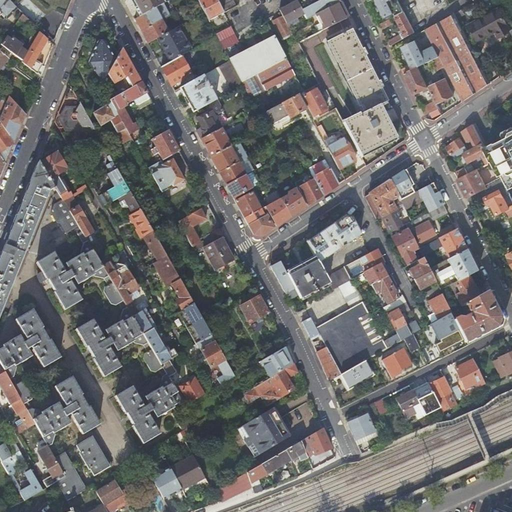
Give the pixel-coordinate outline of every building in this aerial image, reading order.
[(15,8),(13,6),(7,0),(0,0),(0,14),(7,21),(17,10),(15,8)] [(128,0),(138,18),(141,17),(131,0),(128,0)] [(131,0),(141,17),(154,9),(164,3),(162,0),(131,0)] [(208,21),(224,13),(216,0),(200,0),(198,1),(204,13),(206,17),(208,21)] [(216,0),(224,13),(235,7),(231,0),(216,0)] [(300,0),(298,1),(298,2),(307,19),(312,16),(316,15),(321,12),(340,3),(338,0),(300,0)] [(392,0),(375,0),(378,6),(385,18),(395,13),(389,2),(392,0)] [(298,1),(280,10),(281,12),(283,17),(289,28),(307,19),(298,2),(298,1)] [(316,15),(323,30),(348,18),(340,3),(321,12),(316,15)] [(134,20),(141,32),(161,21),(154,9),(141,17),(138,18),(134,20)] [(462,9),(455,14),(457,19),(465,14),(462,9)] [(477,24),(470,29),(476,41),(496,30),(500,37),(511,31),(499,9),(476,22),(477,24)] [(391,46),(415,33),(404,12),(395,17),(402,31),(400,32),(401,34),(389,41),(391,46)] [(439,57),(462,102),(491,83),(457,19),(455,14),(425,30),(439,57)] [(30,29),(34,25),(23,15),(20,19),(30,29)] [(281,37),(291,32),(289,28),(283,17),(273,22),(281,37)] [(379,24),(381,29),(392,23),(390,19),(379,24)] [(141,32),(147,44),(156,39),(167,33),(161,21),(141,32)] [(266,41),(244,52),(264,90),(294,74),(268,25),(260,29),(266,41)] [(187,53),(191,51),(177,27),(174,29),(187,53)] [(217,37),(224,51),(237,44),(229,28),(216,35),(217,37)] [(169,64),(180,57),(187,53),(174,29),(167,33),(156,39),(169,64)] [(360,112),(342,121),(343,123),(361,155),(395,137),(389,124),(386,119),(380,108),(386,105),(385,103),(388,102),(382,89),(383,88),(380,81),(378,82),(368,61),(365,57),(367,55),(364,49),(362,50),(361,48),(352,30),(327,42),(325,43),(360,112)] [(53,46),(39,33),(33,43),(22,62),(21,62),(31,70),(41,77),(44,68),(53,46)] [(11,40),(6,37),(0,45),(12,54),(17,58),(22,62),(33,43),(30,41),(24,51),(21,48),(22,46),(12,38),(11,40)] [(98,42),(89,63),(102,86),(108,74),(116,59),(107,42),(105,39),(104,38),(102,37),(101,37),(99,39),(98,42)] [(402,47),(411,65),(416,62),(424,58),(415,40),(402,47)] [(0,69),(12,54),(0,45),(0,69)] [(141,83),(122,49),(116,59),(108,74),(114,84),(122,80),(128,91),(141,83)] [(264,90),(244,52),(229,60),(230,62),(243,86),(249,98),(264,90)] [(161,68),(174,92),(180,89),(194,81),(180,57),(169,64),(161,68)] [(14,68),(37,86),(38,83),(41,77),(31,70),(21,62),(22,62),(17,58),(14,61),(17,64),(14,68)] [(404,73),(414,94),(428,87),(427,83),(418,66),(404,73)] [(215,101),(202,77),(194,81),(180,89),(193,113),(205,106),(215,101)] [(428,87),(435,102),(436,104),(453,95),(445,79),(431,86),(429,82),(427,83),(428,87)] [(128,91),(116,97),(110,101),(111,103),(129,135),(137,130),(134,124),(131,125),(122,108),(126,106),(126,105),(134,100),(137,106),(150,99),(141,83),(128,91)] [(80,140),(100,140),(81,107),(81,106),(69,86),(61,105),(61,106),(54,123),(58,129),(64,129),(65,130),(75,130),(80,140)] [(112,90),(106,93),(107,95),(108,97),(110,101),(116,97),(112,90)] [(326,109),(316,90),(302,97),(313,117),(326,109)] [(290,118),(307,109),(299,95),(274,108),(266,112),(272,123),(288,115),(290,118)] [(20,126),(25,115),(9,97),(0,117),(0,123),(1,125),(10,137),(15,124),(20,126)] [(196,132),(201,140),(221,129),(214,117),(222,112),(216,100),(215,101),(205,106),(209,114),(206,116),(206,115),(197,119),(202,129),(196,132)] [(421,108),(425,116),(439,108),(436,104),(435,102),(421,108)] [(129,135),(111,103),(93,114),(100,127),(110,121),(123,144),(132,140),(129,135)] [(14,143),(20,126),(15,124),(10,137),(14,143)] [(474,124),(462,132),(467,141),(471,140),(475,147),(483,143),(474,124)] [(10,137),(1,125),(0,126),(0,156),(5,164),(14,143),(10,137)] [(201,140),(210,158),(229,147),(231,147),(221,129),(201,140)] [(494,146),(487,150),(493,162),(500,176),(505,186),(508,191),(511,188),(511,131),(504,136),(505,139),(503,140),(497,143),(496,143),(494,146)] [(167,132),(151,140),(156,149),(152,151),(154,155),(158,153),(163,161),(179,152),(167,132)] [(327,147),(339,169),(355,160),(344,139),(327,147)] [(451,154),(454,158),(459,156),(464,153),(468,151),(460,139),(447,148),(451,154)] [(475,147),(468,151),(464,153),(468,162),(469,163),(483,155),(488,164),(493,162),(487,150),(485,147),(483,143),(475,147)] [(210,158),(219,173),(238,163),(229,147),(210,158)] [(57,153),(39,163),(49,180),(58,175),(67,170),(57,153)] [(464,153),(459,156),(464,164),(468,162),(464,153)] [(123,199),(122,197),(130,193),(110,158),(108,160),(111,165),(107,168),(111,175),(108,177),(115,190),(108,194),(113,204),(119,201),(123,199)] [(246,158),(238,163),(245,176),(254,171),(246,158)] [(161,162),(148,169),(151,176),(156,173),(157,176),(159,175),(167,188),(172,186),(172,187),(184,181),(182,178),(191,174),(187,167),(178,172),(172,160),(162,165),(161,162)] [(0,313),(12,285),(13,280),(15,275),(49,192),(53,190),(54,192),(55,191),(49,180),(39,163),(38,162),(0,256),(0,313)] [(219,173),(226,186),(245,176),(238,163),(219,173)] [(326,164),(310,173),(313,178),(329,169),(326,164)] [(471,164),(454,172),(458,179),(468,174),(474,171),(471,164)] [(313,178),(314,180),(323,195),(338,185),(329,169),(313,178)] [(485,184),(477,169),(474,171),(468,174),(458,179),(467,198),(487,188),(486,188),(489,187),(488,184),(485,184)] [(398,197),(400,200),(409,196),(405,189),(413,185),(405,170),(390,180),(398,197)] [(246,176),(252,189),(259,185),(252,173),(246,176)] [(252,189),(246,176),(245,176),(226,186),(233,199),(252,189)] [(505,186),(500,176),(485,184),(488,184),(489,187),(486,188),(487,188),(467,198),(470,204),(484,197),(499,189),(505,186)] [(314,180),(298,188),(307,206),(323,195),(314,180)] [(390,180),(365,197),(377,220),(381,218),(381,217),(396,210),(391,200),(398,197),(390,180)] [(443,205),(432,184),(418,191),(429,213),(443,205)] [(281,200),(290,217),(305,207),(295,189),(288,193),(289,195),(281,200)] [(508,217),(511,215),(511,206),(509,208),(499,189),(484,197),(488,205),(491,204),(496,214),(505,210),(508,217)] [(63,192),(58,195),(63,204),(69,201),(68,199),(65,200),(63,197),(65,197),(63,192)] [(133,215),(140,210),(130,193),(122,197),(123,199),(127,205),(128,207),(130,211),(133,215)] [(235,202),(244,219),(261,210),(252,193),(235,202)] [(173,409),(175,413),(178,411),(185,407),(184,406),(170,382),(168,378),(165,374),(160,366),(142,336),(131,317),(115,291),(102,269),(98,263),(84,239),(68,213),(63,204),(58,195),(57,194),(53,196),(58,204),(53,206),(51,214),(57,224),(60,224),(69,241),(77,236),(83,245),(80,254),(81,255),(64,265),(68,272),(65,274),(53,254),(36,264),(46,281),(47,281),(54,293),(53,293),(63,311),(80,301),(68,280),(72,278),(76,286),(93,276),(94,277),(103,279),(107,287),(104,288),(103,293),(110,305),(114,306),(118,304),(123,312),(119,320),(120,322),(104,331),(108,338),(104,341),(92,320),(75,330),(85,348),(86,347),(93,359),(92,360),(103,377),(120,367),(108,347),(112,345),(116,352),(132,342),(133,343),(143,346),(147,353),(144,355),(143,359),(150,371),(154,372),(157,370),(162,378),(160,386),(160,388),(144,398),(148,405),(143,407),(131,387),(114,397),(125,415),(126,414),(133,426),(132,427),(142,444),(159,434),(147,414),(152,411),(156,418),(173,409)] [(69,201),(63,204),(68,213),(84,239),(88,236),(93,233),(72,199),(69,201)] [(126,208),(128,207),(127,205),(123,199),(119,201),(120,203),(119,203),(121,207),(122,208),(124,208),(126,208)] [(269,214),(276,226),(290,217),(281,200),(268,207),(266,208),(267,211),(269,214)] [(448,214),(443,205),(429,213),(414,221),(418,228),(414,229),(419,240),(417,241),(418,244),(421,243),(435,236),(428,223),(448,214)] [(260,237),(274,228),(266,215),(264,216),(263,214),(267,211),(266,208),(265,207),(261,210),(244,219),(253,235),(260,237)] [(381,218),(390,233),(393,232),(400,228),(398,223),(400,222),(398,219),(401,218),(397,209),(396,210),(381,217),(381,218)] [(144,237),(152,232),(140,210),(133,215),(129,217),(132,224),(135,222),(139,230),(136,231),(138,235),(140,239),(144,237)] [(177,222),(194,253),(202,248),(190,228),(205,220),(200,210),(177,222)] [(323,230),(306,241),(316,259),(318,263),(335,251),(342,247),(342,248),(345,247),(344,246),(361,234),(352,217),(345,216),(323,230)] [(448,218),(435,223),(440,234),(452,228),(448,218)] [(405,225),(400,228),(393,232),(395,236),(392,237),(407,266),(418,261),(423,258),(418,250),(405,225)] [(209,244),(225,236),(221,230),(206,238),(209,244)] [(439,239),(449,259),(450,259),(466,250),(456,230),(439,239)] [(157,261),(166,256),(152,232),(144,237),(150,249),(157,261)] [(234,260),(222,238),(203,248),(215,270),(234,260)] [(73,250),(69,242),(57,249),(61,257),(73,250)] [(429,270),(435,282),(438,287),(440,291),(450,285),(458,282),(468,276),(477,272),(466,250),(450,259),(449,259),(447,260),(429,270)] [(375,256),(373,251),(359,258),(366,272),(364,273),(370,285),(371,285),(387,277),(387,276),(380,264),(385,262),(380,253),(375,256)] [(171,285),(179,280),(166,256),(157,261),(152,264),(155,268),(157,273),(164,286),(166,288),(167,287),(171,285)] [(108,257),(98,263),(102,269),(115,291),(132,281),(123,267),(119,266),(115,265),(110,268),(109,265),(112,263),(108,257)] [(288,270),(289,272),(315,259),(314,257),(288,270)] [(423,258),(418,261),(420,265),(410,271),(410,272),(408,274),(411,280),(413,278),(420,290),(435,282),(429,270),(423,258)] [(295,289),(300,300),(302,299),(309,295),(314,292),(315,294),(318,293),(317,291),(322,288),(328,284),(330,284),(318,263),(316,259),(315,259),(289,272),(287,274),(295,289)] [(271,267),(286,294),(295,289),(287,274),(280,262),(271,267)] [(163,287),(164,286),(157,273),(155,274),(163,287)] [(458,282),(450,285),(462,306),(464,305),(480,296),(487,292),(484,284),(476,289),(468,276),(458,282)] [(398,298),(387,277),(371,285),(376,294),(381,291),(387,303),(398,298)] [(181,310),(193,304),(179,280),(171,285),(167,287),(172,294),(175,293),(179,299),(175,301),(178,306),(181,310)] [(351,280),(339,287),(350,309),(316,329),(320,337),(326,349),(341,376),(341,375),(366,361),(372,358),(388,349),(373,321),(351,280)] [(132,281),(115,291),(131,317),(144,309),(148,308),(146,305),(144,302),(134,308),(130,302),(126,296),(135,291),(137,290),(132,281)] [(429,301),(438,320),(442,318),(451,313),(451,312),(440,291),(438,287),(422,295),(425,301),(439,294),(440,296),(429,301)] [(126,296),(130,302),(138,297),(135,291),(126,296)] [(261,318),(268,314),(256,292),(248,296),(249,299),(245,301),(247,304),(240,307),(250,324),(258,320),(261,318)] [(451,313),(464,338),(466,342),(499,326),(502,319),(487,292),(480,296),(464,305),(465,307),(466,306),(469,312),(473,310),(475,315),(474,318),(468,316),(464,318),(459,317),(455,310),(451,312),(451,313)] [(384,307),(387,312),(407,303),(404,297),(384,307)] [(387,312),(386,313),(401,341),(404,340),(413,335),(419,331),(418,328),(409,332),(399,312),(409,307),(407,303),(387,312)] [(202,320),(193,304),(181,310),(177,313),(181,321),(186,329),(202,320)] [(144,309),(131,317),(142,336),(155,328),(150,319),(144,309)] [(67,501),(85,490),(76,473),(79,471),(75,466),(72,468),(64,454),(58,457),(51,445),(54,436),(53,434),(69,425),(65,417),(70,414),(82,435),(98,425),(88,408),(87,408),(80,396),(81,395),(70,377),(54,387),(66,408),(61,410),(57,404),(41,413),(40,411),(31,410),(26,402),(30,400),(31,395),(24,383),(20,382),(17,384),(12,376),(16,368),(15,366),(31,357),(26,349),(30,348),(43,368),(59,358),(49,341),(48,341),(41,329),(42,329),(31,310),(15,320),(26,341),(23,343),(19,337),(2,346),(3,348),(0,349),(0,364),(4,372),(13,388),(20,399),(34,425),(47,447),(52,456),(64,477),(57,482),(67,502),(67,501)] [(451,313),(442,318),(448,330),(439,334),(445,345),(454,341),(455,343),(464,338),(451,313)] [(310,319),(302,323),(307,331),(310,339),(313,338),(314,339),(320,337),(316,329),(310,319)] [(211,336),(202,320),(186,329),(191,337),(195,345),(196,344),(211,336)] [(155,328),(142,336),(160,366),(173,358),(176,356),(175,354),(173,352),(169,354),(167,355),(154,334),(156,332),(159,331),(156,327),(155,328)] [(413,335),(420,348),(429,365),(435,361),(426,344),(427,343),(421,330),(419,331),(413,335)] [(167,355),(169,354),(156,332),(154,334),(167,355)] [(413,335),(404,340),(411,353),(420,348),(413,335)] [(211,369),(225,361),(211,336),(196,344),(198,347),(200,351),(200,350),(211,369)] [(259,363),(269,379),(292,365),(284,348),(259,363)] [(330,382),(341,376),(326,349),(317,353),(330,382)] [(412,365),(403,349),(382,361),(392,379),(401,374),(400,372),(412,365)] [(507,376),(511,374),(511,352),(498,359),(507,376)] [(165,374),(168,378),(176,373),(173,368),(173,363),(173,358),(160,366),(165,374)] [(493,362),(501,379),(507,376),(498,359),(493,362)] [(373,375),(366,361),(341,375),(349,388),(373,375)] [(485,384),(473,361),(456,369),(465,388),(476,383),(478,387),(485,384)] [(245,394),(250,403),(260,398),(266,407),(303,385),(294,364),(292,365),(269,379),(245,394)] [(222,370),(228,381),(234,377),(228,367),(222,370)] [(10,405),(20,399),(13,388),(4,372),(0,374),(0,388),(1,390),(9,405),(10,405)] [(179,387),(189,403),(204,395),(194,378),(179,387)] [(451,392),(444,378),(432,384),(439,398),(436,400),(437,403),(440,408),(448,404),(455,401),(451,392)] [(432,393),(427,384),(413,391),(418,400),(426,396),(431,406),(426,409),(428,413),(440,408),(437,403),(436,400),(432,393)] [(452,392),(451,392),(455,401),(463,397),(459,388),(458,389),(457,387),(452,390),(452,392)] [(422,412),(412,392),(396,400),(406,420),(422,412)] [(16,435),(34,425),(20,399),(10,405),(16,414),(18,413),(19,416),(20,419),(14,422),(17,428),(13,430),(16,435)] [(383,399),(374,404),(380,416),(389,412),(383,399)] [(457,405),(455,401),(448,404),(440,408),(442,412),(457,405)] [(273,408),(237,430),(255,458),(291,436),(273,408)] [(182,431),(185,429),(188,428),(178,411),(175,413),(171,414),(182,431)] [(367,415),(348,423),(356,441),(375,433),(367,415)] [(199,452),(185,429),(182,431),(178,433),(191,456),(192,456),(199,452)] [(300,441),(308,459),(331,449),(322,429),(300,441)] [(98,443),(94,436),(76,447),(80,454),(79,454),(88,470),(89,470),(94,476),(111,466),(107,459),(105,460),(96,444),(98,443)] [(3,444),(0,445),(0,460),(1,462),(11,456),(19,451),(12,439),(3,444)] [(300,462),(308,459),(300,441),(285,450),(290,460),(297,456),(300,462)] [(46,488),(57,482),(64,477),(52,456),(47,447),(36,453),(47,472),(50,476),(42,481),(46,488)] [(253,486),(256,492),(265,489),(259,477),(287,462),(288,465),(291,463),(290,460),(285,450),(246,472),(253,486)] [(27,465),(19,451),(11,456),(15,465),(27,465)] [(11,456),(1,462),(12,480),(17,477),(15,472),(11,467),(15,465),(11,456)] [(197,486),(206,481),(192,456),(191,456),(169,468),(171,471),(174,478),(181,490),(195,482),(197,486)] [(290,480),(297,477),(293,468),(286,470),(290,480)] [(17,489),(24,501),(42,491),(30,471),(24,474),(31,486),(22,490),(20,487),(17,489)] [(166,481),(156,487),(165,503),(175,497),(183,493),(181,490),(174,478),(171,471),(163,476),(164,477),(166,481)] [(224,485),(230,498),(253,486),(246,472),(224,485)] [(164,477),(154,483),(156,487),(166,481),(164,477)] [(125,503),(128,501),(117,482),(114,484),(113,482),(95,493),(103,506),(106,511),(111,511),(126,504),(125,503)] [(183,493),(197,486),(195,482),(181,490),(183,493)] [(223,501),(230,498),(224,485),(217,489),(223,501)]
